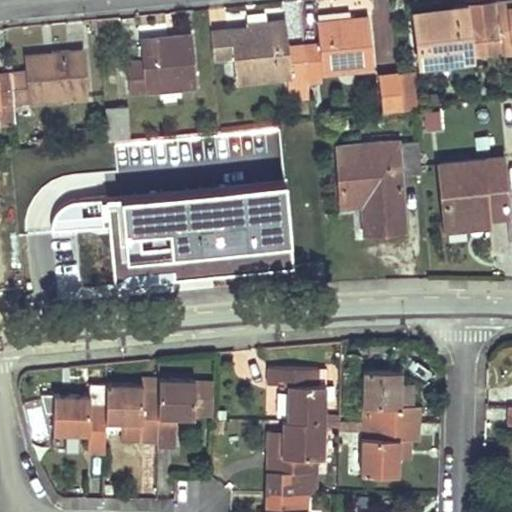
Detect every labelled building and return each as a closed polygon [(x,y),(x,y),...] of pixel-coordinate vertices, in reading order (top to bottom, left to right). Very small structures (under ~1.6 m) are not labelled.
[(496,22),(495,6),(494,1),(479,2),(482,23),(496,22)] [(479,2),(464,4),(467,25),(482,23),(479,2)] [(464,4),(412,10),(418,60),(485,53),(482,23),(467,25),(464,4)] [(511,4),(495,6),(496,22),(482,23),(485,53),(511,49),(511,4)] [(346,9),(315,12),(316,19),(347,16),(346,9)] [(316,19),(314,19),(316,41),(301,42),(304,71),(371,65),(366,14),(347,16),(316,19)] [(272,24),(284,22),(283,17),(247,21),(247,26),(248,34),(272,31),(272,24)] [(247,26),(209,30),(212,57),(231,55),(233,79),(286,74),(287,87),(305,85),(304,71),(301,42),(286,44),(284,22),(272,24),(272,31),(248,34),(247,26)] [(209,30),(189,32),(192,62),(212,60),(212,57),(209,30)] [(189,32),(137,37),(139,58),(125,59),(128,89),(194,82),(192,62),(189,32)] [(82,47),(22,52),(23,69),(8,70),(11,99),(86,92),(82,47)] [(0,120),(13,120),(11,99),(8,70),(0,70),(0,120)] [(410,87),(409,70),(393,71),(395,89),(410,87)] [(377,112),(413,108),(410,87),(395,89),(393,71),(373,74),(377,112)] [(127,105),(103,106),(104,136),(128,135),(127,105)] [(424,111),(424,127),(440,127),(440,111),(424,111)] [(475,136),(476,147),(485,146),(485,142),(493,141),(492,136),(484,136),(484,134),(475,136)] [(361,203),(363,230),(404,226),(399,174),(420,172),(418,139),(397,141),(397,139),(335,144),(340,205),(361,203)] [(437,161),(443,219),(487,215),(508,213),(502,155),(437,161)] [(282,179),(119,195),(125,254),(288,239),(282,179)] [(487,215),(443,219),(443,227),(488,223),(487,215)] [(286,379),(285,417),(324,418),(325,380),(318,380),(318,364),(288,364),(268,363),(268,379),(286,379)] [(369,402),(368,418),(419,420),(420,402),(413,402),(400,402),(401,379),(401,366),(362,365),(361,402),(369,402)] [(155,438),(157,375),(141,374),(141,380),(105,379),(105,388),(104,429),(119,429),(120,418),(139,418),(139,438),(155,438)] [(155,443),(176,444),(177,413),(193,414),(194,376),(157,375),(155,438),(155,443)] [(213,376),(194,376),(193,414),(212,414),(213,376)] [(414,379),(401,379),(400,402),(413,402),(414,379)] [(91,392),(53,391),(53,397),(42,397),(47,414),(52,414),(52,428),(87,429),(87,449),(103,450),(104,429),(105,388),(91,388),(91,392)] [(266,463),(265,490),(304,490),(316,491),(316,454),(323,454),(324,418),(285,417),(282,417),(282,428),(266,427),(266,463)] [(139,418),(120,418),(119,429),(119,437),(139,438),(139,418)] [(360,435),(360,469),(398,470),(399,455),(399,435),(412,435),(419,435),(419,420),(368,418),(368,435),(360,435)] [(412,435),(399,435),(399,455),(411,455),(412,435)] [(304,490),(265,490),(265,508),(303,509),(304,490)]
